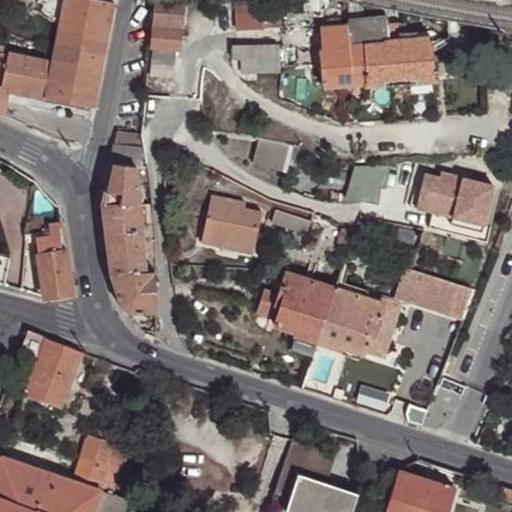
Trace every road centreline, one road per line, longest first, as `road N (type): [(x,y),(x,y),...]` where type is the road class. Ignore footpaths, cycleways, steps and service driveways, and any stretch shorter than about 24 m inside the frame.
road 1 (residential): [(104,341),(511,470)]
road 2 (residential): [(84,192),(109,115),(129,0)]
road 3 (residential): [(84,192),(91,298),(104,341)]
